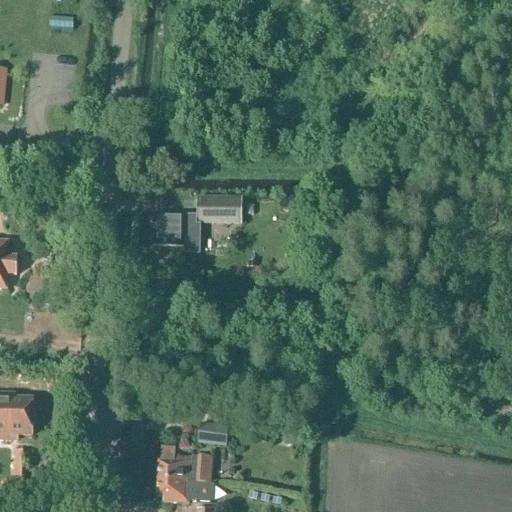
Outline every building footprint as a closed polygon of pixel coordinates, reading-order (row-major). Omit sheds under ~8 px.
[(73,31),(73,21),(49,20),(49,30),(73,31)] [(242,228),(242,200),(197,199),(197,218),(185,218),(154,217),(153,248),(184,249),(184,231),(196,232),(196,227),(242,228)] [(305,200),(280,200),(280,213),(305,213),(305,200)] [(205,229),(205,242),(232,242),(231,228),(205,229)] [(17,278),(17,260),(8,260),(8,245),(0,244),(0,291),(6,292),(7,278),(17,278)] [(32,439),(32,402),(14,401),(14,397),(0,396),(0,442),(12,443),(12,438),(32,439)] [(227,450),(229,430),(200,426),(198,446),(227,450)] [(183,485),(210,488),(212,460),(197,459),(197,462),(175,461),(175,451),(161,451),(160,465),(159,465),(158,483),(183,485)] [(209,503),(210,488),(183,485),(158,483),(157,499),(163,499),(163,505),(189,506),(190,494),(195,494),(195,502),(209,503)]
